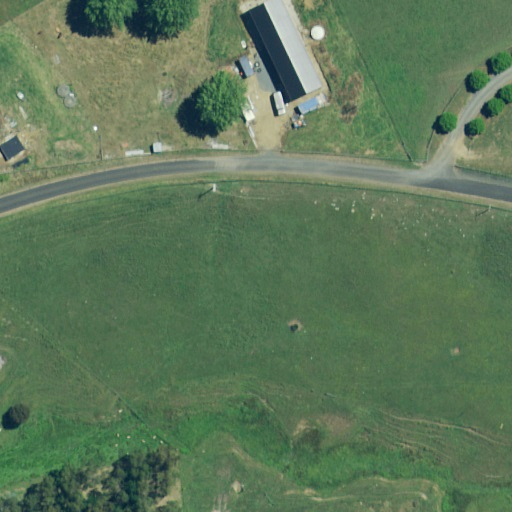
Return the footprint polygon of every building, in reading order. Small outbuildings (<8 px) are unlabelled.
[(70,91),(70,89),(70,88),(70,87),(69,85),(68,84),(67,83),(66,82),(65,82),(63,82),(62,82),(60,82),(59,82),(58,83),(57,84),(56,85),(55,86),(54,87),(54,89),(54,90),(54,91),(55,93),(55,94),(56,95),(57,96),(58,97),(60,98),(61,98),(63,98),(64,98),(65,97),(67,97),(68,96),(69,95),(69,94),(70,92),(70,91)] [(79,104),(80,103),(79,102),(79,100),(78,99),(77,98),(76,97),(75,96),(74,96),(72,95),(71,95),(70,95),(68,96),(67,96),(66,97),(65,98),(64,100),(64,101),(63,102),(63,104),(63,105),(64,107),(64,108),(65,109),(66,110),(68,111),(69,111),(70,112),(72,112),(73,111),(74,111),(76,110),(77,109),(78,108),(79,107),(79,106),(79,105),(79,104)] [(58,121),(45,127),(52,140),(65,134),(58,121)] [(163,142),(153,142),(153,154),(163,154),(163,142)] [(146,144),(124,147),(125,157),(147,154),(146,144)]
